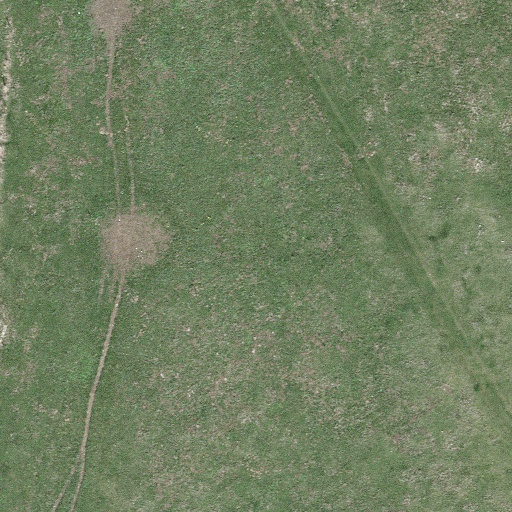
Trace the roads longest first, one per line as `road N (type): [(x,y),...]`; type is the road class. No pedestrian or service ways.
road 1 (track): [(83,0),(98,282),(68,511)]
road 2 (track): [(317,0),(511,342)]
